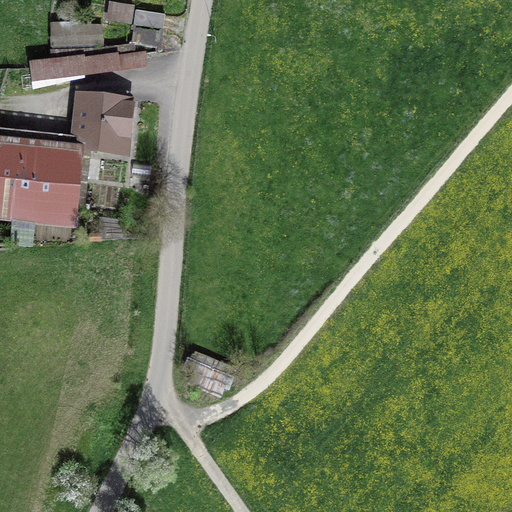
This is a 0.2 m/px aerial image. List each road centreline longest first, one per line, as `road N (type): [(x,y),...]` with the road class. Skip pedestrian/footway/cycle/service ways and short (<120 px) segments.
road 1 (unclassified): [(98,511),(156,389),(200,0)]
road 2 (track): [(511,104),(258,390),(187,440)]
road 3 (track): [(238,511),(156,389)]
